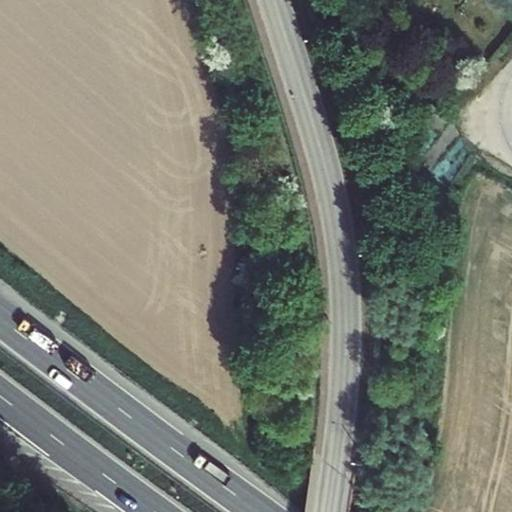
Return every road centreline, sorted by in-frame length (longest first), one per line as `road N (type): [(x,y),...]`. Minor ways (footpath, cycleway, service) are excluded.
road 1 (tertiary): [(328,511),(344,366),(340,237),(325,154),(275,0)]
road 2 (motorway): [(257,511),(0,320)]
road 3 (motorway): [(0,398),(151,511)]
